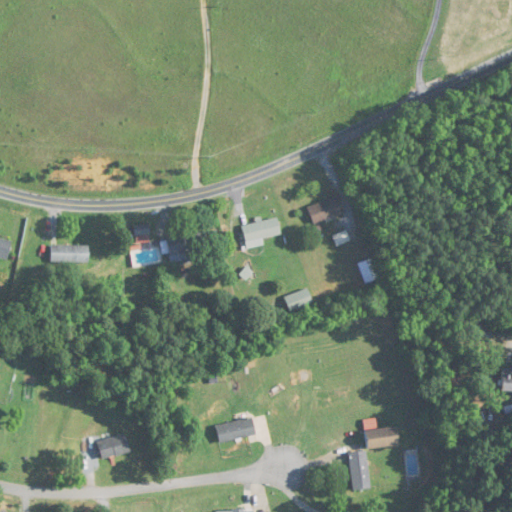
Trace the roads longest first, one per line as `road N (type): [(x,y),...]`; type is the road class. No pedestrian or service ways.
road 1 (tertiary): [(511,54),(234,184),(125,204),(49,202),(0,190)]
road 2 (residential): [(288,480),(199,481),(113,494),(0,486)]
